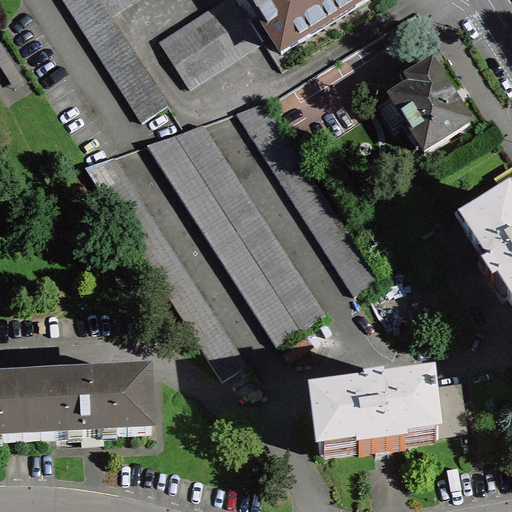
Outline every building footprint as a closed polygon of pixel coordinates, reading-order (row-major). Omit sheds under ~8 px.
[(167,108),(109,17),(135,0),(62,0),(142,124),(167,108)] [(190,90),(263,42),(252,25),(249,20),(235,0),(229,0),(160,45),(190,90)] [(247,0),(235,0),(249,20),(252,25),(260,20),(247,0)] [(247,0),(260,20),(252,25),(263,42),(271,37),(281,53),(367,0),(247,0)] [(0,64),(15,89),(23,84),(0,46),(0,64)] [(406,125),(425,154),(469,125),(432,66),(408,82),(412,89),(379,111),(393,133),(406,125)] [(379,282),(265,105),(237,115),(354,298),(379,282)] [(325,317),(203,127),(173,138),(147,147),(276,348),(325,317)] [(308,156),(319,150),(307,131),(296,137),(308,156)] [(85,170),(222,383),(247,367),(114,159),(85,170)] [(363,176),(358,184),(370,193),(376,184),(363,176)] [(511,179),(455,216),(466,233),(508,206),(511,212),(511,179)] [(370,193),(358,184),(351,195),(363,203),(370,193)] [(511,212),(508,206),(466,233),(484,262),(478,265),(502,304),(509,300),(511,305),(511,212)] [(0,443),(82,439),(82,448),(94,447),(103,447),(103,438),(152,435),(149,379),(0,387),(0,443)] [(403,443),(437,439),(431,390),(431,389),(397,394),(396,386),(351,392),(352,400),(314,405),(321,455),(359,450),(360,456),(385,452),(404,450),(403,443)] [(431,390),(437,439),(467,435),(461,386),(431,390)]
